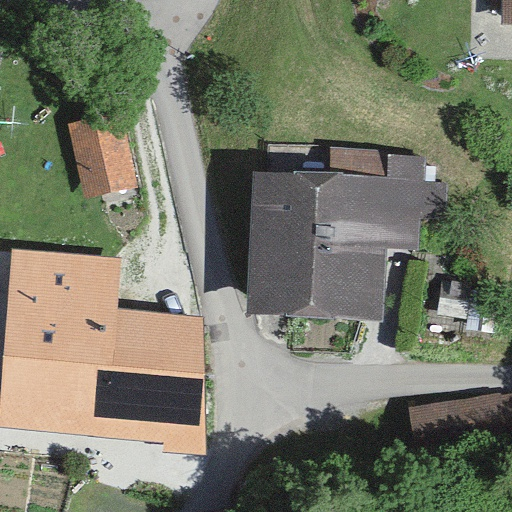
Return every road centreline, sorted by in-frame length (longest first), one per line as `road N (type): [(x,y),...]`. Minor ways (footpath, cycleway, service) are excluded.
road 1 (residential): [(251,389),(140,31),(65,0)]
road 2 (residential): [(511,386),(251,389)]
road 3 (unclassified): [(203,511),(251,389)]
